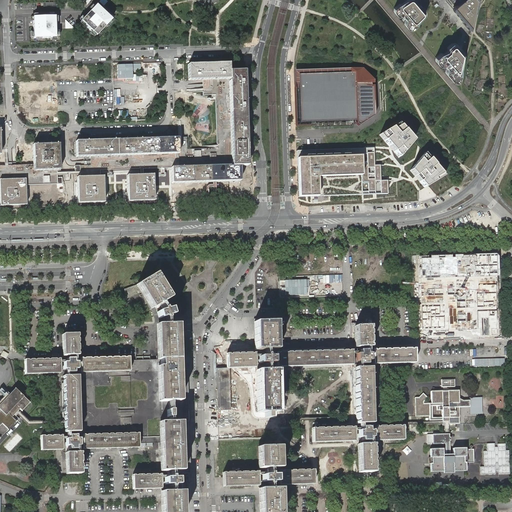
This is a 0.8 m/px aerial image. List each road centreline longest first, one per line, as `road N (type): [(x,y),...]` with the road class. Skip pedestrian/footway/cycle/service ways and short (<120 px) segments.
road 1 (unclassified): [(185,53),(169,65),(165,125),(58,133),(18,127),(7,56)]
road 2 (residential): [(100,312),(53,321),(60,497)]
road 3 (residential): [(289,217),(282,69),(298,0)]
road 4 (residential): [(197,331),(204,511)]
road 5 (unclassified): [(185,53),(7,56)]
road 6 (residential): [(259,52),(263,218)]
road 7 (residential): [(379,489),(376,345)]
road 8 (residential): [(346,312),(239,314),(220,301)]
